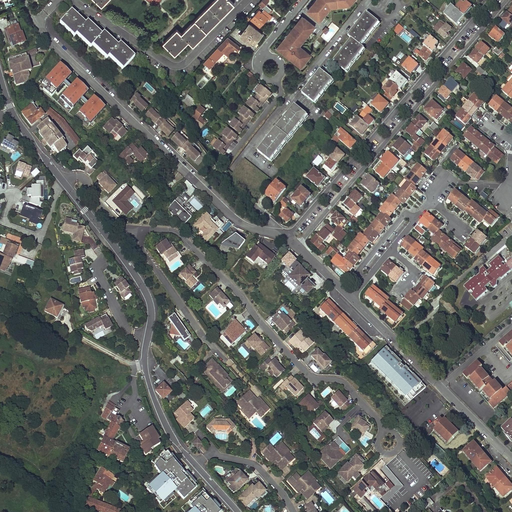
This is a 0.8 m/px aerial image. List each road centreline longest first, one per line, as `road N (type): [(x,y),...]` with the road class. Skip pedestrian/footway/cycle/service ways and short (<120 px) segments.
road 1 (unclassified): [(63,181),(148,296),(144,363),(167,429),(238,511)]
road 2 (residential): [(135,229),(177,232),(309,376),(345,385),(388,442)]
road 3 (residential): [(286,236),(228,212),(35,21)]
road 4 (residential): [(297,245),(506,0)]
road 5 (residential): [(489,0),(286,236)]
road 6 (residential): [(511,459),(351,297)]
road 7 (residential): [(74,0),(175,66),(246,0)]
road 8 (residential): [(135,229),(223,360)]
road 9 (residential): [(351,297),(440,181)]
road 10 (residential): [(13,194),(6,223),(40,234),(63,181)]
